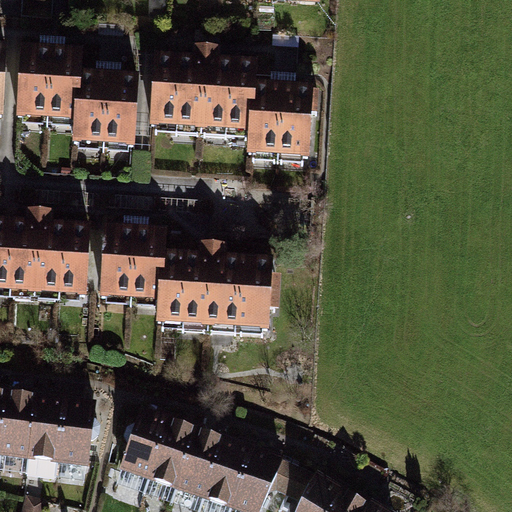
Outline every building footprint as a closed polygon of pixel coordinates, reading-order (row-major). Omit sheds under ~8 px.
[(56,0),(26,0),(25,23),(55,25),(56,0)] [(324,10),(325,0),(232,0),(233,2),(324,10)] [(12,50),(0,48),(0,120),(9,121),(12,50)] [(162,58),(157,133),(255,139),(259,86),(260,65),(225,62),(225,53),(200,51),(200,61),(162,58)] [(28,52),(22,123),(82,127),(85,75),(86,55),(28,52)] [(143,77),(85,75),(82,127),(81,146),(140,150),(143,77)] [(259,86),(255,139),(253,164),(316,167),(323,91),(259,86)] [(0,296),(92,302),(96,228),(60,226),(60,216),(32,216),(31,226),(0,225),(0,296)] [(106,303),(166,307),(169,259),(171,233),(111,229),(106,303)] [(166,307),(164,335),(275,342),(280,264),(232,261),(233,248),(207,246),(206,261),(169,259),(166,307)] [(0,458),(3,459),(12,393),(0,391),(0,458)] [(3,459),(33,463),(41,396),(12,393),(3,459)] [(63,466),(71,400),(41,396),(33,463),(63,466)] [(71,400),(63,466),(95,470),(103,404),(71,400)] [(146,410),(125,474),(153,483),(174,419),(146,410)] [(174,419),(153,483),(181,491),(201,428),(174,419)] [(201,428),(181,491),(208,502),(228,437),(201,428)] [(228,437),(208,502),(235,511),(258,448),(228,437)] [(258,448),(235,511),(267,511),(275,495),(291,501),(304,467),(258,448)] [(335,511),(348,488),(304,467),(291,501),(306,508),(303,511),(335,511)] [(348,488),(335,511),(370,511),(376,503),(348,488)] [(391,511),(376,503),(370,511),(391,511)]
